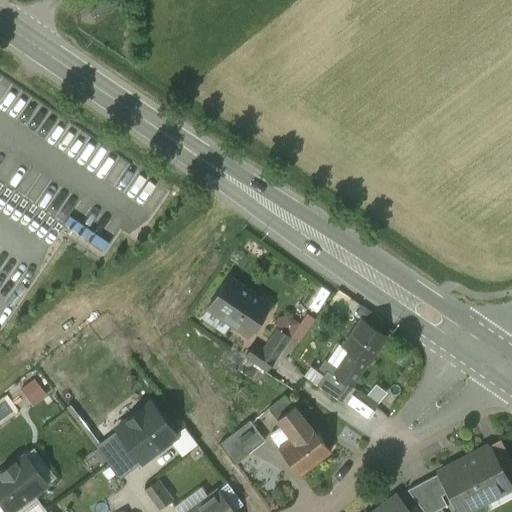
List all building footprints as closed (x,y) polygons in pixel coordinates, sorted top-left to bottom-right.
[(121,0),(106,0),(89,13),(95,22),(123,2),(121,0)] [(270,304),(227,275),(206,308),(248,336),(270,304)] [(387,336),(361,319),(342,346),(349,351),(367,363),(368,364),(387,336)] [(278,329),(265,347),(278,356),(290,337),(278,329)] [(276,360),(254,345),(245,358),(267,373),(276,360)] [(349,351),(342,362),(330,354),(318,372),(347,393),(367,363),(349,351)] [(285,395),(268,408),(277,420),(280,418),(280,417),(294,406),(285,395)] [(117,428),(143,466),(181,439),(155,402),(117,428)] [(309,425),(294,406),(280,417),(280,418),(277,420),(282,426),(291,438),(279,447),(278,448),(300,475),(331,452),(310,425),(309,425)] [(250,421),(219,445),(235,465),(265,441),(250,421)] [(282,426),(270,435),(279,447),(291,438),(282,426)] [(489,446),(442,471),(464,511),(511,487),(489,446)] [(0,474),(0,497),(10,511),(46,485),(24,456),(0,474)] [(433,511),(447,505),(432,477),(408,490),(424,511),(433,511)] [(158,481),(145,490),(159,509),(171,500),(158,481)] [(233,511),(218,491),(189,511),(233,511)] [(409,511),(397,495),(374,511),(409,511)]
